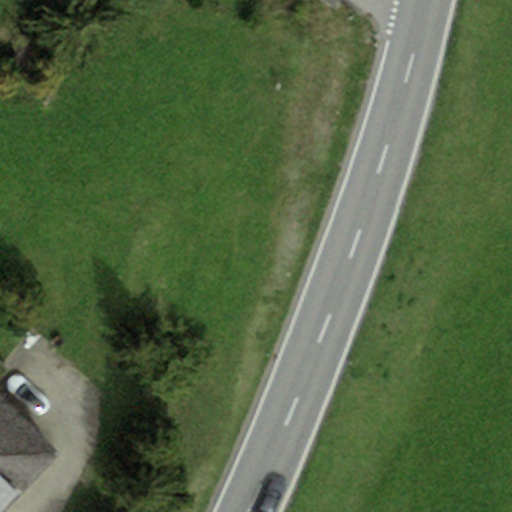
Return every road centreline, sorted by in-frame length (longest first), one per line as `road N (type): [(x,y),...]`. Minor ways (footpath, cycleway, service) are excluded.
road 1 (secondary): [(432,0),(362,263),(259,511)]
road 2 (unknown): [(48,511),(105,400)]
